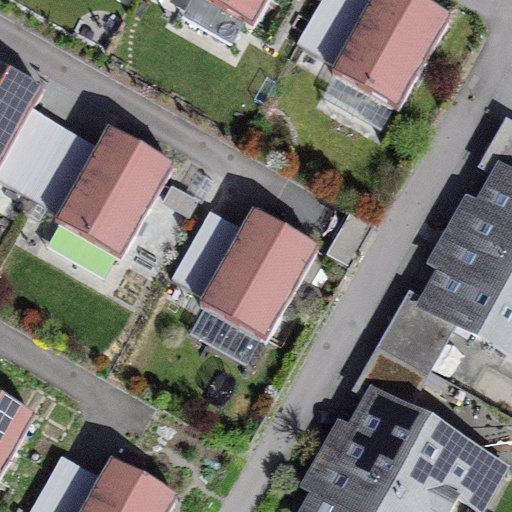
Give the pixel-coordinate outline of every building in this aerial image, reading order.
[(271,0),(200,0),(255,30),(271,0)] [(449,26),(406,0),(377,0),(332,76),(396,114),(449,26)] [(0,169),(45,98),(0,70),(0,169)] [(175,174),(106,134),(53,224),(122,265),(175,174)] [(482,222),(468,248),(451,278),(432,312),(511,356),(511,183),(506,180),(482,222)] [(257,214),(198,308),(264,350),(323,255),(257,214)] [(0,481),(34,419),(0,400),(0,481)] [(377,404),(360,434),(326,494),(315,511),(446,511),(476,460),(377,404)] [(171,511),(177,502),(107,462),(78,511),(171,511)]
